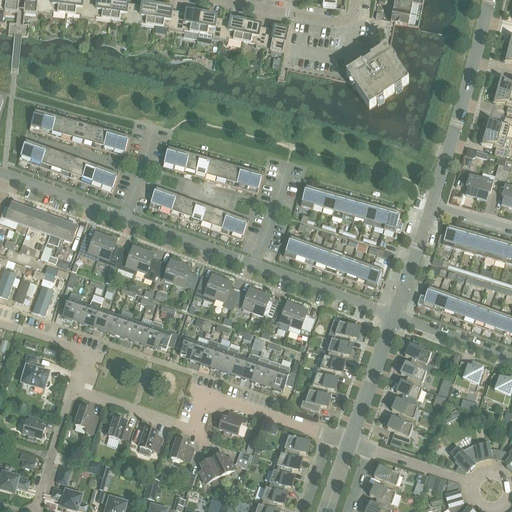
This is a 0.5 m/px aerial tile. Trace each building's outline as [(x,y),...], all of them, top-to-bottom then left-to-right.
[(0,0),(0,11),(5,12),(5,13),(18,14),(19,0),(0,0)] [(25,0),(24,15),(37,16),(37,15),(44,16),(45,0),(25,0)] [(45,0),(44,16),(52,17),(52,14),(67,15),(68,0),(45,0)] [(81,20),(88,21),(91,0),(88,0),(68,0),(67,15),(81,17),(81,20)] [(98,0),(98,1),(91,0),(88,21),(96,22),(96,19),(111,21),(113,1),(105,0),(104,0),(100,0),(98,0)] [(323,7),(323,8),(336,11),(336,0),(320,0),(319,6),(323,7)] [(423,6),(423,0),(391,0),(392,0),(395,1),(393,12),(411,15),(413,4),(423,6)] [(122,2),(113,1),(111,21),(125,23),(125,26),(132,27),(135,6),(128,5),(128,4),(122,3),(122,2)] [(140,25),(155,28),(158,8),(149,6),(149,7),(143,6),(142,7),(135,6),(132,27),(140,28),(140,25)] [(167,9),(158,8),(155,28),(169,30),(168,33),(176,34),(180,13),(172,12),(173,11),(167,10),(167,9)] [(408,27),(411,15),(393,12),(391,24),(391,23),(395,24),(395,25),(403,26),(408,27)] [(187,15),(180,13),(176,34),(184,35),(184,32),(199,35),(202,15),(193,14),(187,13),(187,15)] [(211,17),(202,15),(199,35),(213,38),(212,40),(220,42),(224,21),(217,20),(217,18),(211,17)] [(231,23),(224,21),(220,42),(227,43),(228,40),(242,43),(246,24),(237,22),(231,21),(231,23)] [(256,49),(263,51),(267,30),(261,29),(261,27),(255,26),(255,25),(246,24),(242,43),(256,46),(256,49)] [(274,32),(267,30),(263,51),(270,52),(270,53),(283,55),(288,32),(275,29),(274,32)] [(386,50),(384,51),(346,76),(351,83),(349,85),(354,91),(356,90),(369,111),(377,106),(378,107),(385,103),(383,101),(395,94),(396,95),(403,91),(401,89),(409,84),(395,64),(397,62),(392,56),(391,57),(386,50)] [(503,62),(504,64),(505,63),(511,63),(511,51),(508,50),(507,54),(504,53),(503,55),(503,57),(503,59),(503,62)] [(497,92),(511,95),(511,82),(511,83),(501,79),(500,78),(499,79),(498,81),(496,83),(496,85),(495,87),(498,88),(497,92)] [(492,103),(493,105),(494,105),(505,106),(505,107),(508,107),(506,114),(511,115),(511,95),(497,92),(496,96),(493,94),(492,97),(492,99),(492,101),(492,103)] [(40,135),(46,115),(35,112),(30,132),(40,135)] [(57,118),(46,115),(40,135),(51,138),(57,118)] [(61,141),(67,121),(57,118),(51,138),(61,141)] [(486,133),(511,140),(507,139),(510,128),(511,128),(511,120),(505,119),(503,125),(499,124),(499,125),(490,120),(489,119),(487,121),(486,123),(485,124),(484,126),(483,128),(487,129),(486,133)] [(77,123),(67,121),(61,141),(72,144),(77,123)] [(77,123),(72,144),(82,147),(88,126),(77,123)] [(98,129),(88,126),(82,147),(93,150),(98,129)] [(93,150),(103,153),(109,132),(98,129),(93,150)] [(119,135),(109,132),(103,153),(113,156),(119,135)] [(480,144),(481,147),(482,146),(493,147),(493,148),(496,149),(494,156),(507,159),(511,140),(486,133),(485,137),(481,136),(481,138),(480,140),(480,142),(480,144)] [(130,138),(119,135),(113,156),(124,159),(130,138)] [(30,166),(37,146),(26,142),(19,162),(30,166)] [(37,146),(30,166),(40,169),(47,149),(37,146)] [(50,173),(57,153),(47,149),(40,169),(50,173)] [(174,172),(180,152),(169,149),(163,169),(174,172)] [(190,155),(180,152),(174,172),(184,175),(190,155)] [(60,177),(68,157),(57,153),(50,173),(60,177)] [(477,153),(475,159),(487,162),(488,156),(477,153)] [(190,155),(184,175),(195,178),(200,158),(190,155)] [(70,180),(78,160),(68,157),(60,177),(70,180)] [(211,161),(200,158),(195,178),(205,181),(211,161)] [(81,184),(88,164),(78,160),(70,180),(81,184)] [(221,164),(211,161),(205,181),(215,184),(221,164)] [(91,188),(98,168),(88,164),(81,184),(91,188)] [(226,187),(232,167),(221,164),(215,184),(226,187)] [(503,172),(504,168),(498,166),(495,179),(494,181),(500,183),(503,172)] [(232,167),(226,187),(236,190),(242,169),(232,167)] [(101,192),(108,172),(98,168),(91,188),(101,192)] [(242,169),(236,190),(247,193),(252,172),(242,169)] [(466,197),(476,200),(481,181),(463,176),(464,171),(463,171),(461,188),(468,190),(466,197)] [(108,172),(101,192),(112,195),(119,175),(108,172)] [(263,175),(252,172),(247,193),(257,196),(263,175)] [(509,173),(503,172),(500,183),(506,185),(507,180),(509,173)] [(483,175),(481,181),(476,200),(487,203),(489,195),(490,196),(494,182),(494,181),(495,179),(483,175)] [(501,207),(511,210),(511,209),(511,189),(511,181),(507,180),(506,185),(502,199),(503,200),(501,207)] [(312,211),(317,190),(306,187),(301,208),(312,211)] [(149,209),(160,213),(167,193),(157,189),(149,209)] [(317,190),(312,211),(314,207),(323,209),(328,193),(317,190)] [(160,213),(170,217),(177,197),(167,193),(160,213)] [(328,193),(323,209),(334,212),(338,196),(328,193)] [(338,196),(334,212),(332,218),(343,221),(344,215),(349,199),(338,196)] [(187,200),(177,197),(170,217),(180,220),(187,200)] [(349,199),(344,215),(355,218),(359,202),(349,199)] [(180,220),(190,224),(198,204),(187,200),(180,220)] [(365,221),(370,205),(359,202),(355,218),(365,221)] [(190,224),(200,228),(208,208),(198,204),(190,224)] [(18,225),(24,209),(12,205),(7,221),(18,225)] [(370,205),(365,221),(375,224),(380,208),(370,205)] [(200,228),(211,232),(218,212),(208,208),(200,228)] [(374,229),(384,231),(390,211),(380,208),(375,224),(374,229)] [(29,229),(34,213),(24,209),(18,225),(29,229)] [(384,231),(400,236),(403,227),(398,225),(401,214),(390,211),(384,231)] [(228,215),(218,212),(211,232),(221,235),(228,215)] [(39,233),(45,217),(34,213),(29,229),(39,233)] [(231,239),(238,219),(228,215),(221,235),(231,239)] [(50,237),(56,221),(45,217),(39,233),(50,237)] [(307,225),(308,221),(309,219),(303,217),(301,223),(307,225)] [(238,219),(231,239),(242,243),(249,223),(238,219)] [(61,241),(66,225),(56,221),(50,237),(61,241)] [(66,225),(61,241),(72,245),(77,229),(66,225)] [(300,226),(298,232),(304,234),(306,228),(300,226)] [(440,237),(439,243),(438,246),(453,251),(459,230),(448,227),(445,238),(440,237)] [(470,233),(459,230),(453,251),(464,254),(470,233)] [(464,254),(474,256),(480,236),(470,233),(464,254)] [(78,255),(98,262),(106,239),(96,236),(94,241),(85,237),(78,255)] [(490,239),(480,236),(474,256),(485,259),(490,239)] [(294,262),(302,242),(291,238),(284,258),(294,262)] [(116,243),(106,239),(98,262),(112,267),(107,278),(108,278),(112,280),(116,269),(118,263),(123,252),(114,248),(116,243)] [(501,242),(490,239),(485,259),(495,262),(501,242)] [(305,266),(312,246),(302,242),(294,262),(305,266)] [(381,242),(379,248),(385,250),(387,244),(381,242)] [(505,265),(511,245),(501,242),(495,262),(505,265)] [(358,245),(357,249),(356,251),(366,255),(368,248),(358,244),(358,245)] [(305,266),(315,270),(322,249),(312,246),(305,266)] [(116,269),(135,276),(144,253),(134,249),(132,255),(123,252),(118,263),(116,269)] [(332,253),(322,249),(315,270),(325,273),(332,253)] [(376,257),(378,251),(370,249),(368,255),(376,257)] [(384,253),(378,251),(376,257),(383,259),(384,253)] [(153,256),(144,253),(135,276),(137,272),(146,276),(145,279),(154,283),(156,277),(160,265),(151,262),(153,256)] [(325,273),(335,277),(342,257),(332,253),(325,273)] [(352,261),(342,257),(335,277),(345,281),(352,261)] [(434,259),(432,265),(448,270),(449,266),(450,264),(434,259)] [(70,265),(58,260),(56,267),(68,271),(70,265)] [(363,264),(352,261),(345,281),(355,284),(363,264)] [(164,282),(174,286),(181,266),(171,263),(169,269),(160,265),(156,277),(165,280),(164,282)] [(365,288),(373,268),(363,264),(355,284),(365,288)] [(26,269),(16,265),(14,271),(24,275),(26,269)] [(191,270),(181,266),(174,286),(184,290),(185,288),(194,291),(198,279),(189,275),(191,270)] [(58,272),(48,268),(44,281),(53,285),(58,272)] [(373,268),(365,288),(381,294),(384,285),(379,283),(383,272),(373,268)] [(431,268),(429,274),(438,277),(440,271),(431,268)] [(0,302),(3,304),(14,273),(7,271),(0,289),(0,302)] [(68,275),(58,271),(56,277),(66,281),(68,275)] [(441,271),(439,277),(445,279),(447,273),(441,271)] [(45,276),(35,272),(33,278),(43,282),(45,276)] [(449,274),(447,280),(455,283),(457,276),(449,274)] [(72,276),(67,288),(73,290),(78,278),(72,276)] [(464,278),(457,276),(455,282),(463,284),(464,278)] [(204,301),(214,305),(222,281),(212,278),(210,283),(201,280),(195,298),(204,301)] [(235,306),(239,294),(230,291),(232,285),(222,281),(214,305),(215,301),(225,304),(223,308),(233,311),(235,306)] [(25,307),(32,286),(24,283),(17,304),(25,307)] [(51,289),(45,287),(35,310),(42,313),(51,289)] [(417,307),(433,312),(440,292),(429,288),(425,299),(421,298),(417,307)] [(508,292),(498,289),(497,294),(507,297),(508,292)] [(239,294),(235,306),(244,309),(243,311),(253,315),(260,295),(250,292),(248,297),(239,294)] [(433,312),(443,316),(450,296),(440,292),(433,312)] [(263,316),(272,319),(272,320),(277,308),(268,304),(270,299),(260,295),(253,315),(262,318),(263,316)] [(443,316),(453,320),(460,300),(450,296),(443,316)] [(463,324),(470,304),(460,300),(453,320),(463,324)] [(73,321),(74,321),(80,305),(69,301),(63,317),(65,318),(64,320),(72,323),(73,321)] [(92,302),(90,308),(84,325),(90,327),(90,329),(94,330),(95,328),(94,328),(100,312),(102,305),(92,302)] [(463,324),(473,327),(481,307),(470,304),(463,324)] [(90,308),(80,305),(74,321),(80,323),(79,326),(84,327),(84,325),(90,308)] [(286,311),(277,308),(272,320),(272,319),(270,325),(279,329),(281,325),(290,328),(289,332),(297,309),(288,305),(286,311)] [(483,331),(491,311),(481,307),(473,327),(483,331)] [(307,312),(297,309),(289,332),(299,336),(301,330),(310,333),(315,321),(305,318),(307,312)] [(483,331),(494,335),(501,315),(491,311),(483,331)] [(94,328),(95,328),(101,330),(100,332),(104,334),(105,332),(105,331),(110,315),(100,312),(94,328)] [(120,318),(110,315),(105,331),(105,332),(111,334),(110,336),(114,337),(115,335),(120,318)] [(494,335),(504,338),(511,318),(501,315),(494,335)] [(125,338),(131,322),(120,318),(115,335),(121,337),(120,339),(125,341),(125,339),(125,338)] [(141,325),(131,322),(125,338),(125,339),(131,341),(131,343),(135,344),(136,342),(135,342),(141,325)] [(153,322),(151,329),(145,345),(146,345),(152,348),(151,350),(155,351),(156,349),(161,332),(164,326),(153,322)] [(331,341),(332,341),(349,346),(351,340),(358,342),(360,331),(339,324),(335,336),(333,335),(331,341)] [(135,342),(136,342),(142,344),(141,346),(145,348),(146,345),(145,345),(151,329),(141,325),(135,342)] [(173,334),(172,336),(161,332),(156,349),(166,352),(168,347),(171,349),(176,335),(173,334)] [(253,336),(246,334),(244,338),(243,340),(250,343),(253,336)] [(180,357),(191,361),(197,344),(186,341),(183,347),(180,346),(179,351),(182,352),(180,357)] [(201,364),(200,366),(204,368),(205,366),(211,368),(217,351),(219,345),(209,341),(207,348),(201,364)] [(353,348),(349,346),(332,341),(328,353),(325,352),(323,358),(324,359),(325,358),(341,364),(343,357),(350,359),(353,348)] [(38,345),(26,342),(24,347),(36,351),(38,345)] [(207,348),(197,344),(191,361),(190,363),(194,364),(195,362),(201,364),(207,348)] [(222,371),(229,348),(219,345),(217,351),(211,368),(210,370),(215,371),(215,369),(221,371),(222,371)] [(232,375),(237,358),(240,352),(229,348),(222,371),(221,371),(220,373),(225,375),(226,373),(231,375),(232,375)] [(410,367),(427,373),(432,375),(435,367),(428,365),(431,355),(410,348),(406,358),(412,361),(410,367)] [(242,378),(241,380),(245,382),(246,379),(252,381),(252,382),(258,365),(260,358),(250,355),(248,362),(242,378)] [(47,382),(50,374),(35,370),(38,360),(28,357),(26,364),(28,364),(21,385),(45,392),(45,389),(48,390),(50,389),(51,385),(50,383),(47,382)] [(232,375),(231,375),(231,377),(235,378),(236,376),(242,378),(248,362),(237,358),(232,375)] [(252,382),(252,381),(251,384),(255,385),(256,383),(262,385),(270,362),(260,358),(258,365),(252,382)] [(345,365),(341,364),(325,358),(324,359),(320,370),(318,369),(316,375),(317,376),(317,375),(334,381),(336,374),(343,376),(345,365)] [(262,385),(261,387),(266,389),(266,386),(273,389),(281,365),(270,362),(262,385)] [(295,362),(291,374),(297,376),(301,364),(295,362)] [(291,369),(281,365),(273,389),(274,389),(273,391),(281,394),(282,392),(283,392),(291,369)] [(422,391),(422,392),(423,392),(425,386),(422,385),(426,374),(427,373),(410,367),(406,366),(401,376),(408,379),(406,386),(422,391)] [(476,395),(478,387),(483,372),(468,367),(466,372),(461,370),(461,369),(460,369),(455,386),(462,388),(461,389),(468,392),(476,395)] [(310,392),(326,398),(328,392),(335,393),(338,382),(334,381),(317,375),(317,376),(313,387),(310,386),(308,392),(309,393),(310,392)] [(511,392),(511,382),(500,379),(498,384),(492,382),(493,381),(492,381),(486,398),(493,401),(493,402),(503,405),(508,406),(511,392)] [(418,409),(417,410),(418,410),(421,404),(418,403),(422,392),(422,391),(406,386),(401,384),(397,395),(403,397),(401,404),(418,409)] [(330,399),(326,398),(310,392),(309,393),(305,404),(303,404),(301,410),(318,416),(321,409),(328,410),(330,399)] [(418,409),(401,404),(397,402),(392,413),(399,416),(397,422),(413,427),(413,428),(414,428),(416,422),(414,421),(417,410),(418,409)] [(83,408),(82,408),(80,413),(76,412),(74,421),(77,422),(75,427),(87,431),(86,434),(93,436),(99,418),(92,416),(93,412),(87,410),(87,409),(86,408),(85,407),(84,407),(83,407),(83,408)] [(444,419),(447,424),(459,418),(456,413),(444,419)] [(511,415),(506,413),(503,423),(510,425),(511,418),(511,415)] [(219,430),(219,431),(224,433),(223,436),(232,439),(233,435),(238,437),(242,426),(245,427),(247,420),(229,414),(227,421),(223,419),(221,425),(220,425),(219,426),(219,427),(218,427),(218,428),(218,429),(219,430)] [(44,436),(46,429),(41,428),(43,422),(29,418),(28,424),(26,424),(23,435),(28,437),(27,441),(36,443),(37,440),(42,441),(43,440),(44,440),(44,439),(45,439),(45,438),(45,437),(44,436)] [(127,423),(120,421),(120,420),(120,419),(119,419),(118,419),(117,419),(116,419),(115,419),(113,425),(110,424),(107,432),(106,437),(109,438),(120,442),(121,441),(127,443),(132,430),(125,427),(127,423)] [(413,427),(397,422),(392,420),(388,431),(394,434),(392,441),(410,447),(412,441),(409,439),(413,428),(413,427)] [(148,456),(149,452),(151,453),(152,451),(159,454),(163,440),(157,438),(158,434),(152,432),(152,431),(151,430),(150,430),(150,429),(149,429),(148,429),(147,430),(146,430),(144,435),(141,434),(138,442),(142,444),(138,453),(139,455),(146,457),(148,456)] [(281,455),(298,461),(300,455),(307,456),(309,445),(289,438),(285,450),(282,449),(280,455),(281,456),(281,455)] [(179,440),(178,441),(176,446),(172,445),(169,453),(173,454),(171,460),(183,464),(183,462),(190,464),(195,451),(188,449),(189,444),(183,442),(183,441),(182,441),(182,440),(181,440),(180,440),(179,440)] [(457,463),(455,465),(459,469),(461,468),(467,474),(470,472),(471,473),(475,469),(474,468),(475,467),(473,464),(478,461),(478,462),(492,460),(489,444),(476,447),(476,446),(462,453),(458,449),(450,456),(457,463)] [(240,453),(238,459),(251,463),(253,457),(240,453)] [(20,461),(25,462),(23,468),(32,471),(34,465),(36,459),(26,456),(22,455),(20,461)] [(212,461),(221,479),(235,472),(229,459),(225,461),(223,455),(217,458),(216,458),(215,458),(214,458),(213,458),(213,459),(212,459),(212,460),(212,461)] [(302,462),(298,461),(281,455),(281,456),(277,467),(274,467),(272,473),(273,473),(274,472),(290,478),(292,472),(299,473),(302,462)] [(207,462),(207,463),(201,466),(204,471),(200,473),(206,486),(221,479),(212,461),(211,461),(211,460),(210,460),(209,460),(208,460),(208,461),(207,461),(207,462)] [(97,475),(100,465),(87,461),(84,472),(97,475)] [(54,485),(66,488),(71,470),(59,467),(54,485)] [(396,495),(397,496),(399,490),(396,488),(400,476),(379,469),(375,480),(381,483),(379,489),(396,495)] [(294,479),(290,478),(274,472),(273,473),(270,484),(267,484),(265,490),(266,490),(266,489),(283,495),(285,489),(292,491),(294,479)] [(0,481),(0,489),(14,494),(16,488),(27,491),(29,484),(18,481),(19,479),(16,478),(16,477),(11,476),(11,477),(3,474),(1,482),(0,481)] [(423,476),(418,475),(416,481),(418,484),(425,486),(428,478),(423,476)] [(189,476),(185,488),(191,490),(195,478),(189,476)] [(150,480),(145,500),(154,502),(159,483),(150,480)] [(389,511),(392,511),(394,508),(392,507),(396,495),(379,489),(375,487),(370,498),(377,501),(375,507),(389,511)] [(287,497),(283,495),(266,489),(266,490),(262,501),(259,501),(257,507),(258,507),(259,507),(274,511),(275,511),(277,506),(284,508),(287,497)] [(55,492),(53,498),(64,501),(62,508),(76,511),(77,511),(80,511),(86,511),(88,507),(79,504),(81,497),(74,495),(74,494),(70,492),(69,493),(66,493),(66,495),(55,492)] [(449,510),(448,511),(474,511),(471,509),(470,511),(469,509),(466,511),(465,511),(463,507),(464,506),(460,493),(445,498),(449,510)] [(101,494),(98,504),(108,507),(106,511),(124,511),(127,504),(111,500),(112,498),(101,494)] [(172,511),(174,511),(182,511),(183,508),(181,507),(182,500),(176,498),(172,511)] [(229,511),(231,509),(231,507),(212,501),(208,511),(229,511)]
